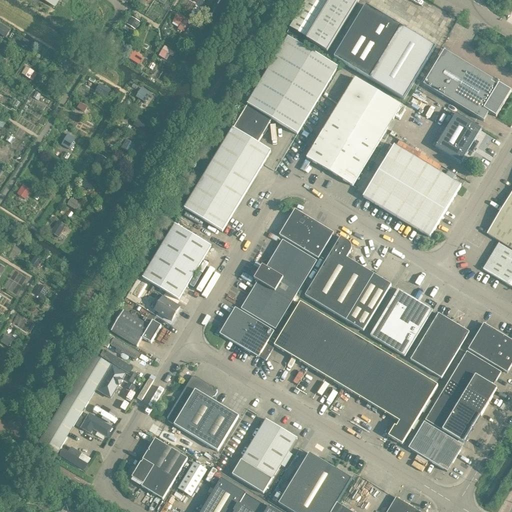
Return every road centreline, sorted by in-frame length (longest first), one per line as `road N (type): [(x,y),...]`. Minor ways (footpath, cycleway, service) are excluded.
road 1 (unclassified): [(187,343),(284,186),(305,189),(436,269)]
road 2 (unclassified): [(457,505),(187,343)]
road 3 (unclassified): [(146,511),(109,489),(113,467),(187,343)]
road 4 (unclassified): [(436,269),(511,146)]
